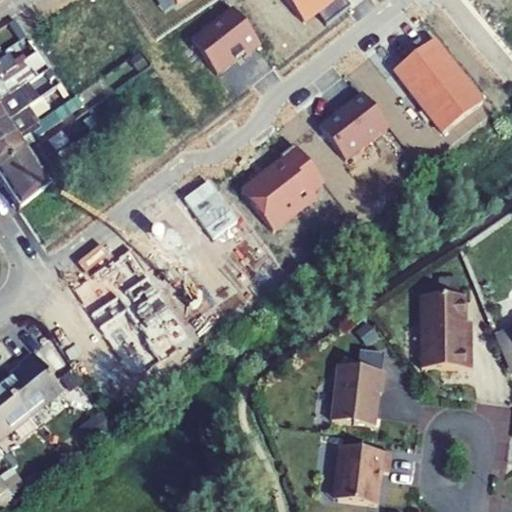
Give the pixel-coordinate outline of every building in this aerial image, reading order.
[(284,0),(303,24),(316,14),(326,28),(351,9),(343,0),(284,0)] [(233,11),(191,43),(217,77),(244,55),(246,57),(260,46),(233,11)] [(434,41),(394,73),(443,136),(483,104),(434,41)] [(46,66),(38,54),(32,58),(40,70),(46,66)] [(0,63),(0,79),(17,68),(9,57),(0,63)] [(40,70),(32,58),(17,68),(0,79),(0,103),(43,74),(40,70)] [(43,74),(0,103),(0,127),(24,111),(20,106),(57,82),(49,70),(43,74)] [(60,87),(24,111),(0,127),(0,150),(39,124),(36,119),(68,98),(60,87)] [(338,115),(319,130),(345,163),(389,129),(363,96),(349,107),(350,109),(342,116),(338,115)] [(83,109),(76,98),(71,102),(61,109),(65,115),(62,123),(83,109)] [(65,115),(61,109),(39,124),(0,150),(0,175),(40,147),(36,141),(62,123),(65,115)] [(57,159),(44,143),(40,147),(0,175),(0,181),(8,194),(57,159)] [(67,172),(57,159),(8,194),(18,210),(67,172)] [(422,371),(472,371),(471,351),(466,351),(465,299),(421,300),(422,371)] [(511,339),(511,342),(499,347),(509,373),(511,377),(511,376),(511,330),(509,332),(511,339)] [(495,337),(499,347),(511,342),(511,339),(509,332),(495,337)] [(62,392),(33,356),(19,368),(21,371),(2,387),(28,419),(62,392)] [(382,396),(385,373),(339,368),(332,423),(375,428),(379,395),(382,396)] [(0,440),(28,419),(2,387),(0,387),(0,440)] [(389,476),(392,456),(340,449),(334,497),(343,503),(378,507),(382,475),(389,476)]
